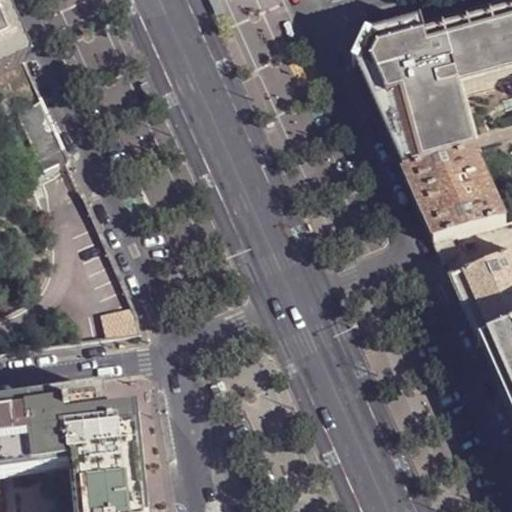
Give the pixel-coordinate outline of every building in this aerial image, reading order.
[(511,0),(421,24),(423,27),(425,38),(511,15),(511,0)] [(0,10),(0,74),(24,64),(0,10)] [(366,87),(406,178),(476,159),(479,158),(464,98),(511,86),(511,15),(425,38),(423,27),(381,37),(379,42),(365,74),(363,80),(366,87)] [(354,69),(365,74),(379,42),(367,38),(354,69)] [(44,110),(41,103),(13,115),(36,165),(42,162),(28,130),(33,127),(29,116),(44,110)] [(49,120),(44,110),(29,116),(33,127),(49,120)] [(28,130),(42,162),(63,153),(49,120),(33,127),(28,130)] [(450,242),(506,227),(476,159),(406,178),(403,179),(421,219),(434,246),(450,242)] [(434,246),(442,264),(457,257),(450,242),(434,246)] [(511,258),(464,280),(492,343),(504,338),(511,334),(511,258)] [(470,327),(480,348),(492,343),(464,280),(451,285),(470,327)] [(511,334),(504,338),(492,343),(480,348),(507,410),(511,421),(511,334)] [(0,435),(65,427),(65,428),(110,424),(109,420),(105,395),(0,408),(0,435)] [(109,420),(110,424),(65,428),(66,432),(70,472),(74,511),(150,511),(140,417),(109,420)] [(0,511),(0,480),(70,472),(66,432),(50,434),(50,436),(49,437),(48,434),(34,437),(34,439),(32,439),(32,437),(16,439),(16,441),(14,441),(14,439),(0,441),(0,511)] [(0,480),(0,511),(74,511),(70,472),(0,480)]
